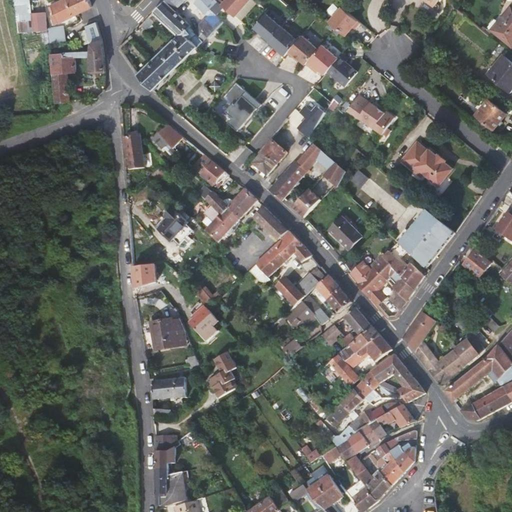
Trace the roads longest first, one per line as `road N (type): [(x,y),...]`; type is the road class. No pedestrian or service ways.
road 1 (residential): [(114,106),(143,511)]
road 2 (tertiary): [(393,336),(285,215),(124,83)]
road 3 (residential): [(393,336),(511,178)]
road 4 (tertiary): [(457,442),(435,390),(393,336)]
road 5 (unclassified): [(114,106),(0,148)]
